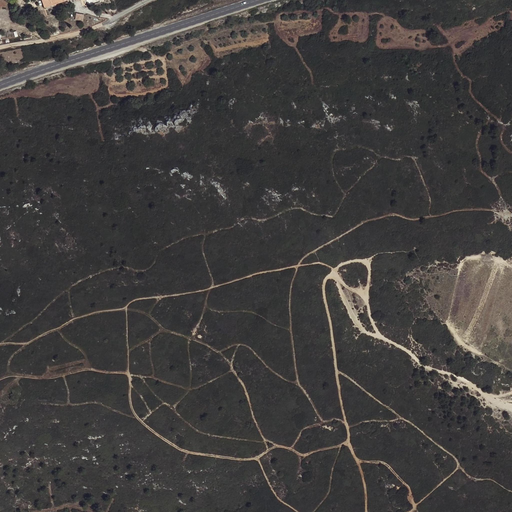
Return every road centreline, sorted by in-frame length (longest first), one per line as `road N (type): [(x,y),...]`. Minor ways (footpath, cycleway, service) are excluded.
road 1 (track): [(363,511),(322,287),(338,264),(371,265),(367,301),(380,334),(426,368),(511,402)]
road 2 (track): [(0,381),(128,373),(132,407),(145,427),(198,454),(259,458),(274,493),(297,511)]
road 3 (track): [(333,270),(321,262),(134,300),(0,346)]
road 4 (secondary): [(258,0),(0,85)]
